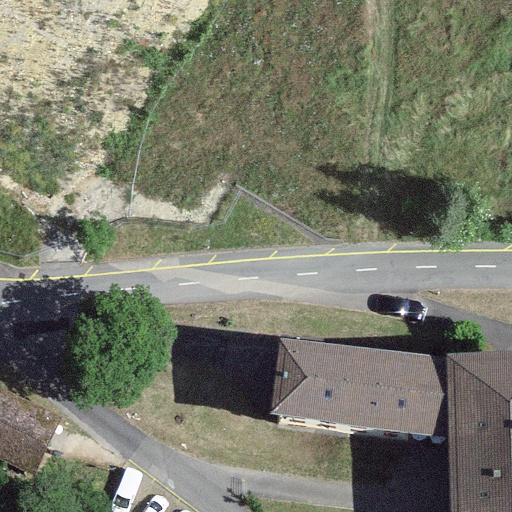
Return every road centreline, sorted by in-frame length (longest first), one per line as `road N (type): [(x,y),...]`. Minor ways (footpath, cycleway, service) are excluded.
road 1 (residential): [(511,268),(369,267),(0,303)]
road 2 (unclassified): [(0,315),(67,389),(223,511)]
